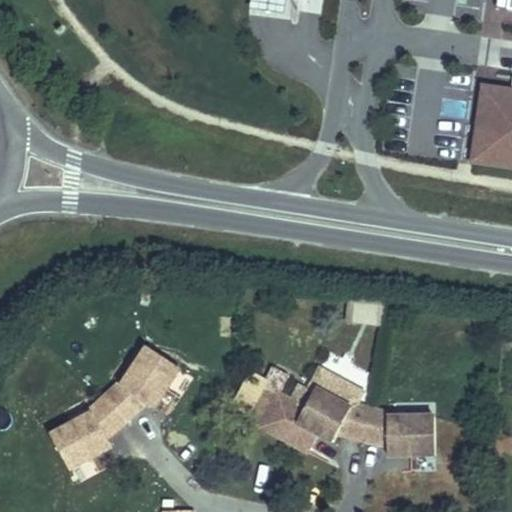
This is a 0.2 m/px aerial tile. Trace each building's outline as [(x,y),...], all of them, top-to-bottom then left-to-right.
[(253,0),(253,8),(270,10),(287,12),(289,0),(253,0)] [(511,163),(511,151),(491,149),(501,85),(486,83),(475,157),(511,163)] [(511,87),(501,85),(491,149),(511,151),(511,87)] [(99,409),(57,432),(76,466),(117,443),(113,434),(151,400),(159,405),(186,365),(153,345),(128,383),(125,381),(97,406),(99,409)] [(313,393),(314,389),(329,397),(338,380),(319,369),(307,390),(313,393)] [(387,414),(352,405),(359,391),(338,380),(329,397),(314,389),(313,393),(297,422),(292,420),(281,439),(305,452),(315,433),(332,442),(336,434),(386,446),(386,455),(432,457),(434,419),(387,418),(387,414)]
